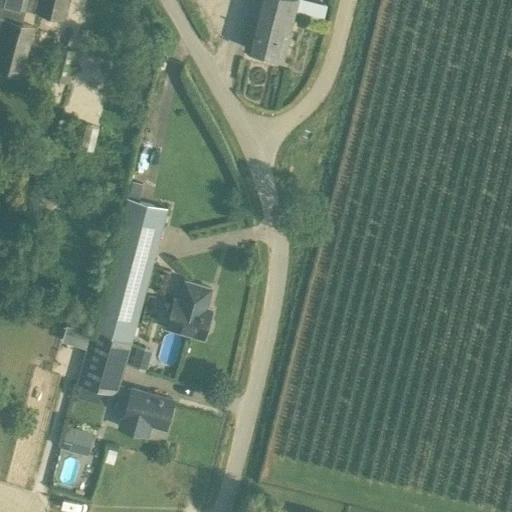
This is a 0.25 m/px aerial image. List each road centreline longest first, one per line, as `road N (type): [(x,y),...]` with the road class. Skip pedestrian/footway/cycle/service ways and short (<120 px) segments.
road 1 (unclassified): [(221,511),(278,261),(273,214),(249,147)]
road 2 (unclassified): [(249,147),(327,86),(348,0)]
road 3 (unclassified): [(249,147),(165,0)]
